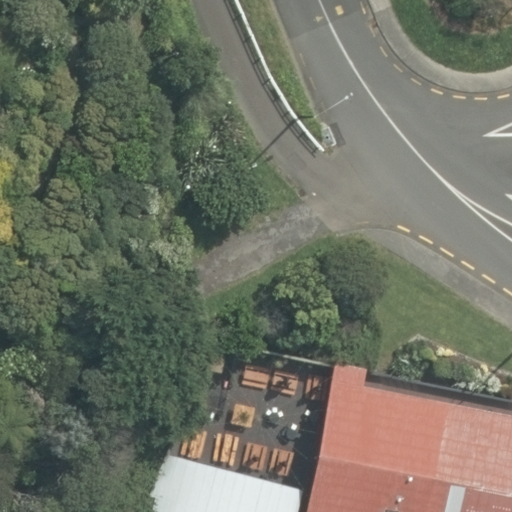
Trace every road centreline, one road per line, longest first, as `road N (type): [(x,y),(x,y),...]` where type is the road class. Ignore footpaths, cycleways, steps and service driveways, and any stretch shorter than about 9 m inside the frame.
road 1 (unclassified): [(511,273),(470,240),(396,137)]
road 2 (unclassified): [(396,137),(317,0)]
road 3 (unclassified): [(396,137),(511,199)]
